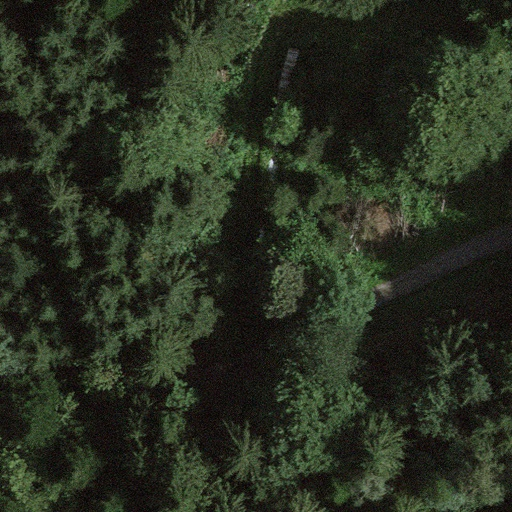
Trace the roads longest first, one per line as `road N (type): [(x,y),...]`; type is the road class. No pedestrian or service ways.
road 1 (track): [(327,511),(289,468),(117,397),(0,366)]
road 2 (track): [(289,468),(477,456),(511,446)]
